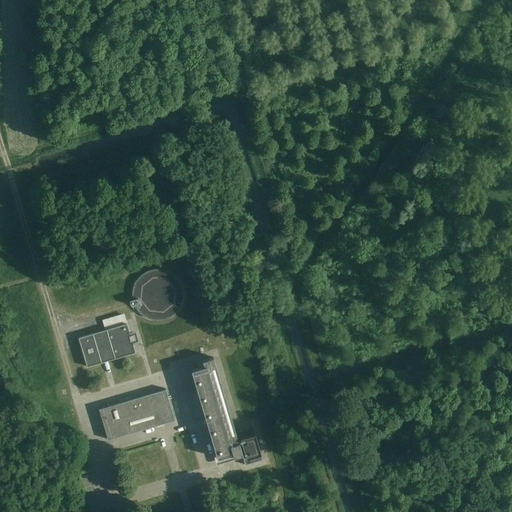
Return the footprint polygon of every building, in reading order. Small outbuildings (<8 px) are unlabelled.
[(70,127),(89,125),(88,118),(70,120),(70,127)] [(138,277),(137,279),(136,280),(135,280),(134,283),(134,284),(133,286),(133,287),(132,289),(132,291),(132,293),(132,295),(132,297),(132,299),(133,301),(133,303),(134,304),(135,306),(136,308),(137,310),(138,311),(139,313),(141,314),(142,315),(144,316),(144,317),(147,318),(149,319),(151,319),(153,320),(154,320),(156,320),(158,320),(160,320),(162,320),(164,319),(166,319),(168,318),(170,317),(171,316),(173,315),(174,314),(176,313),(177,311),(178,310),(179,308),(180,308),(182,305),(181,305),(182,303),(183,301),(183,300),(183,298),(183,296),(183,294),(183,292),(183,290),(183,288),(182,286),(181,284),(181,283),(180,281),(179,279),(177,278),(176,276),(175,275),(173,274),(172,273),(172,272),(169,270),(168,271),(167,270),(165,270),(163,269),(161,269),(159,269),(157,269),(155,269),(153,269),(151,269),(149,270),(148,271),(146,271),(144,272),(143,273),(141,275),(140,276),(138,277)] [(107,301),(118,299),(115,286),(104,288),(107,301)] [(127,323),(105,330),(78,337),(87,367),(135,352),(132,341),(136,339),(134,334),(130,335),(127,323)] [(213,357),(202,360),(204,366),(191,370),(218,461),(230,457),(229,454),(232,453),(233,456),(242,454),(235,432),(213,357)] [(496,388),(502,384),(498,377),(492,381),(496,388)] [(174,419),(165,389),(139,397),(138,394),(119,400),(120,403),(99,409),(108,439),(174,419)] [(253,427),(239,431),(235,432),(242,454),(245,465),(262,460),(253,427)]
